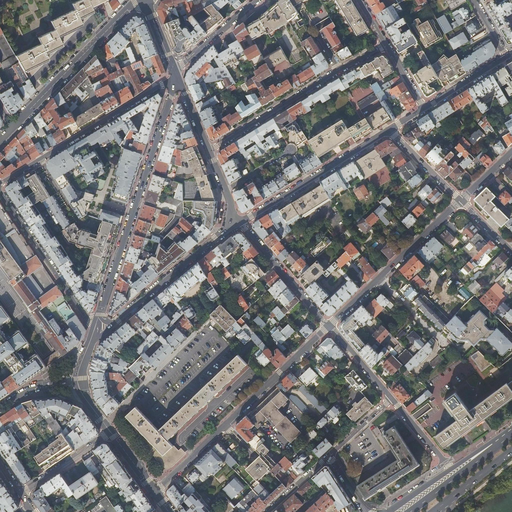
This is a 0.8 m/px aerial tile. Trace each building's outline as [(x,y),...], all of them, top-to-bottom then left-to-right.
[(94,12),(87,0),(78,0),(71,3),(74,9),(50,21),(54,29),(37,37),(40,43),(15,55),(17,59),(28,79),(37,70),(54,52),(53,49),(57,47),(62,45),(71,36),(79,27),(79,26),(81,25),(88,18),(94,12)] [(87,0),(94,12),(100,5),(102,4),(101,1),(103,0),(87,0)] [(107,0),(112,11),(118,5),(122,0),(107,0)] [(160,6),(167,10),(169,7),(174,5),(172,0),(165,0),(163,1),(162,1),(161,4),(160,6)] [(186,0),(187,0),(188,3),(189,7),(192,16),(195,14),(205,8),(212,4),(211,0),(204,0),(201,1),(202,3),(192,7),(190,2),(195,0),(186,0)] [(219,0),(212,4),(218,11),(222,7),(226,11),(226,10),(228,8),(225,5),(229,1),(236,9),(242,4),(238,0),(230,0),(229,1),(228,0),(219,0)] [(281,8),(289,21),(301,42),(312,36),(305,24),(301,26),(299,21),(302,19),(294,5),(290,0),(280,0),(279,1),(278,3),(281,8)] [(369,30),(351,0),(334,0),(357,37),(369,30)] [(393,0),(367,0),(376,14),(395,3),(393,0)] [(445,0),(451,10),(462,4),(466,1),(465,0),(445,0)] [(509,44),(510,44),(511,44),(511,43),(511,0),(481,0),(507,43),(508,44),(509,44)] [(265,4),(256,12),(268,33),(289,21),(281,8),(278,3),(275,5),(272,7),(269,9),(265,4)] [(402,10),(398,3),(396,4),(395,3),(376,14),(385,29),(399,21),(396,15),(395,14),(402,10)] [(200,24),(207,33),(217,25),(225,19),(218,11),(212,4),(205,8),(211,15),(200,24)] [(437,19),(445,33),(459,25),(476,15),(474,12),(468,15),(467,14),(468,13),(469,12),(467,9),(465,8),(464,9),(462,4),(451,10),(439,17),(437,19)] [(172,13),(167,10),(160,6),(157,10),(159,14),(164,25),(170,22),(173,21),(171,15),(172,13)] [(182,10),(179,11),(184,22),(188,19),(192,16),(189,7),(184,9),(182,10)] [(250,33),(253,39),(266,32),(267,34),(268,33),(256,12),(247,19),(248,22),(249,25),(246,26),(250,33)] [(109,43),(114,55),(115,57),(130,41),(128,40),(137,30),(142,42),(139,44),(138,45),(143,58),(140,59),(141,61),(143,60),(147,58),(151,57),(158,54),(151,36),(144,18),(141,17),(136,15),(128,23),(112,40),(109,43)] [(182,23),(180,25),(194,44),(194,45),(202,38),(207,33),(200,24),(192,16),(188,19),(188,20),(189,19),(195,26),(194,27),(194,28),(194,29),(195,29),(191,32),(189,30),(190,29),(188,26),(187,26),(186,26),(185,26),(182,23)] [(315,25),(319,31),(322,29),(333,22),(330,17),(315,25)] [(396,44),(413,34),(404,18),(401,20),(399,21),(385,29),(395,45),(396,44)] [(178,19),(173,21),(170,22),(164,25),(174,50),(175,50),(178,55),(181,56),(182,55),(184,53),(184,52),(186,51),(187,51),(191,47),(194,44),(180,25),(180,24),(181,23),(179,19),(178,19)] [(424,46),(431,42),(433,41),(441,36),(438,31),(436,31),(433,26),(434,25),(432,20),(429,22),(425,24),(425,23),(421,25),(419,20),(414,23),(411,24),(424,46)] [(233,31),(239,41),(240,42),(243,40),(243,41),(244,40),(246,38),(245,37),(247,36),(247,35),(250,33),(246,26),(244,22),(233,31)] [(322,29),(333,47),(340,42),(336,34),(336,33),(337,32),(336,31),(335,31),(334,31),(332,28),(335,26),(333,22),(322,29)] [(473,22),(465,26),(470,34),(478,29),(473,22)] [(463,31),(448,40),(454,49),(469,41),(463,31)] [(418,42),(413,34),(396,44),(400,52),(418,42)] [(312,36),(301,42),(303,46),(307,45),(308,47),(308,48),(307,48),(307,49),(308,50),(309,51),(310,51),(314,57),(322,52),(312,36)] [(15,55),(6,40),(0,43),(0,64),(0,65),(2,68),(15,60),(17,59),(15,55)] [(460,61),(467,72),(490,57),(494,55),(496,49),(491,41),(491,42),(490,40),(474,50),(475,51),(460,61)] [(232,48),(219,55),(226,66),(234,61),(236,65),(240,63),(238,59),(247,54),(245,50),(240,42),(239,41),(230,46),(232,48)] [(336,53),(344,48),(340,42),(333,47),(336,53)] [(109,43),(102,49),(107,59),(107,58),(108,60),(111,58),(110,57),(114,55),(109,43)] [(245,50),(247,54),(250,60),(261,54),(256,44),(245,50)] [(226,66),(219,55),(214,47),(213,45),(201,57),(188,71),(185,79),(188,86),(197,84),(197,81),(201,77),(206,82),(221,79),(232,77),(226,66)] [(347,46),(344,48),(336,53),(341,59),(344,60),(353,56),(347,46)] [(122,63),(124,68),(140,62),(139,60),(136,61),(131,47),(130,47),(125,49),(130,59),(122,63)] [(264,58),(264,59),(267,63),(270,69),(287,59),(287,61),(288,60),(281,48),(264,58)] [(430,63),(423,50),(418,53),(426,67),(413,75),(425,95),(429,96),(436,91),(434,88),(431,87),(430,88),(427,84),(438,77),(430,63)] [(322,52),(314,57),(313,58),(316,63),(311,66),(316,74),(316,75),(324,70),(328,68),(329,64),(322,52)] [(444,56),(430,63),(438,77),(439,79),(440,80),(442,80),(443,81),(444,81),(445,81),(446,81),(446,80),(448,79),(450,81),(451,80),(451,82),(459,77),(458,76),(457,74),(459,72),(462,73),(466,73),(467,72),(460,61),(456,53),(446,59),(444,56)] [(165,72),(158,54),(151,57),(154,66),(153,67),(152,68),(154,72),(152,73),(150,69),(152,68),(151,66),(147,68),(149,69),(154,81),(159,77),(158,75),(165,72)] [(90,62),(84,68),(88,76),(94,90),(95,91),(108,84),(111,83),(110,81),(104,69),(97,55),(90,62)] [(375,59),(372,61),(376,70),(380,67),(381,68),(380,69),(382,72),(381,73),(381,74),(383,78),(394,71),(392,68),(390,64),(389,62),(387,58),(386,58),(385,56),(382,55),(375,59)] [(28,79),(17,59),(15,60),(17,63),(11,66),(16,74),(28,97),(32,93),(34,90),(28,79)] [(121,69),(123,74),(124,76),(125,75),(129,86),(130,86),(130,84),(139,80),(134,70),(144,65),(142,64),(141,61),(140,62),(124,68),(121,69)] [(364,65),(360,68),(366,76),(366,77),(370,75),(373,73),(376,71),(376,72),(377,71),(376,70),(372,61),(369,63),(369,62),(363,65),(364,65)] [(106,68),(104,69),(110,81),(123,74),(121,69),(118,62),(115,64),(118,70),(117,71),(111,74),(109,74),(106,68)] [(260,68),(251,74),(253,77),(253,78),(261,92),(259,92),(262,96),(258,98),(263,105),(277,97),(270,87),(269,87),(270,88),(266,90),(260,81),(273,74),(270,69),(267,63),(259,67),(260,68)] [(0,64),(0,92),(12,85),(10,81),(6,83),(3,84),(0,78),(0,65),(0,64)] [(308,67),(303,70),(309,79),(315,76),(315,75),(316,74),(311,66),(309,68),(308,67)] [(366,76),(360,68),(359,66),(339,77),(346,88),(350,86),(348,83),(360,76),(362,79),(366,76)] [(498,70),(492,74),(500,87),(507,83),(508,86),(505,88),(510,96),(511,94),(511,80),(511,81),(508,77),(510,76),(505,66),(498,70)] [(301,67),(294,71),(295,74),(301,83),(303,82),(303,83),(309,79),(303,70),(301,67)] [(72,80),(61,92),(65,100),(74,91),(75,93),(80,97),(84,93),(78,87),(88,76),(84,68),(72,80)] [(25,100),(28,97),(16,74),(12,77),(25,100)] [(114,94),(121,105),(127,101),(133,97),(129,87),(129,86),(125,75),(124,76),(123,74),(110,81),(111,83),(108,84),(111,89),(114,94)] [(292,77),(289,80),(289,81),(292,86),(293,87),(294,89),(302,84),(301,83),(295,74),(292,76),(292,77)] [(480,82),(468,89),(474,99),(482,111),(484,113),(489,109),(485,101),(483,102),(482,100),(481,100),(480,98),(478,98),(478,96),(481,96),(483,96),(486,94),(485,93),(488,92),(489,93),(492,90),(493,89),(492,89),(494,87),(495,87),(496,90),(496,91),(497,93),(495,95),(503,106),(508,101),(500,87),(492,74),(480,82)] [(232,77),(221,79),(221,81),(224,80),(228,90),(228,88),(231,86),(234,84),(236,83),(232,77)] [(253,78),(253,77),(252,78),(241,85),(247,95),(255,93),(259,92),(261,92),(253,78)] [(346,88),(339,77),(326,85),(320,89),(327,100),(331,98),(329,94),(340,88),(342,91),(346,88)] [(276,87),(274,84),(270,86),(270,87),(277,97),(293,87),(292,86),(289,81),(289,80),(288,79),(281,84),(281,83),(280,83),(279,83),(278,84),(278,85),(276,87)] [(131,86),(135,96),(143,90),(151,84),(148,81),(144,83),(144,82),(141,83),(139,80),(130,84),(130,86),(129,86),(129,87),(131,86)] [(378,81),(371,85),(375,92),(376,94),(383,90),(391,85),(389,83),(384,86),(384,87),(381,89),(377,83),(379,82),(378,81)] [(205,96),(200,83),(197,84),(188,86),(195,102),(205,96)] [(407,91),(403,83),(390,91),(392,95),(395,93),(397,97),(399,96),(407,91)] [(105,111),(106,114),(113,109),(121,105),(114,94),(109,97),(106,92),(111,89),(108,84),(95,91),(98,97),(102,94),(105,99),(101,102),(105,111)] [(228,90),(227,92),(228,92),(236,88),(234,84),(231,86),(228,88),(228,90)] [(15,110),(17,109),(22,103),(12,85),(0,92),(0,98),(4,105),(8,112),(12,113),(15,110)] [(320,89),(301,101),(308,111),(312,109),(310,106),(321,99),(323,102),(327,100),(320,89)] [(453,99),(448,102),(454,111),(474,99),(468,89),(453,99)] [(72,113),(78,124),(79,127),(94,118),(105,111),(101,102),(98,97),(95,91),(94,90),(88,96),(94,106),(82,114),(78,106),(72,113)] [(383,90),(376,94),(379,99),(385,95),(383,90)] [(411,97),(407,91),(399,96),(402,101),(403,102),(411,97)] [(54,98),(47,106),(53,115),(55,118),(60,125),(66,138),(70,136),(66,128),(72,124),(73,127),(78,124),(72,113),(71,111),(68,113),(68,112),(65,114),(65,115),(63,117),(61,117),(61,116),(56,109),(56,110),(55,108),(56,108),(57,108),(59,106),(63,104),(65,109),(69,107),(66,100),(65,100),(61,92),(54,98)] [(376,94),(375,92),(357,103),(361,110),(379,99),(376,94)] [(75,93),(66,100),(69,107),(70,108),(82,102),(80,97),(75,93)] [(162,97),(159,93),(122,116),(130,129),(131,130),(149,136),(162,97)] [(243,118),(263,105),(258,98),(255,93),(247,95),(250,101),(250,103),(247,105),(245,105),(242,100),(236,107),(238,111),(243,118)] [(202,101),(196,104),(200,113),(206,110),(205,109),(212,106),(224,99),(225,96),(221,98),(219,95),(216,97),(216,96),(203,103),(202,101)] [(414,102),(411,97),(403,102),(407,109),(414,105),(414,102)] [(386,99),(381,102),(384,106),(389,116),(391,119),(396,116),(386,99)] [(301,101),(288,109),(295,120),(296,119),(295,117),(296,115),(298,114),(299,115),(300,114),(299,113),(303,111),(304,111),(306,113),(308,111),(301,101)] [(439,108),(428,114),(435,125),(437,128),(441,125),(439,121),(454,111),(448,102),(439,108)] [(181,103),(179,103),(177,103),(168,130),(181,134),(192,129),(181,103)] [(43,109),(40,113),(45,123),(48,120),(49,121),(50,120),(49,120),(53,115),(47,106),(43,109)] [(206,110),(200,113),(207,129),(220,120),(223,118),(221,113),(214,116),(213,114),(216,113),(217,114),(218,113),(216,109),(213,110),(212,106),(205,109),(206,110)] [(221,112),(221,113),(223,118),(230,113),(232,111),(229,106),(221,112)] [(384,106),(365,118),(371,128),(389,116),(384,106)] [(288,109),(274,118),(281,129),(285,126),(283,123),(289,120),(290,123),(292,122),(295,120),(288,109)] [(230,113),(223,118),(225,122),(230,130),(234,128),(232,125),(240,120),(243,118),(238,111),(235,113),(235,114),(234,113),(231,115),(230,113)] [(51,132),(47,126),(45,123),(40,113),(35,117),(31,122),(38,133),(40,137),(42,136),(45,134),(46,135),(51,132)] [(423,118),(417,121),(419,126),(423,131),(430,126),(432,129),(435,125),(428,114),(423,118)] [(130,129),(122,116),(108,124),(113,133),(121,146),(124,141),(119,132),(118,131),(118,130),(119,130),(123,127),(127,135),(130,129)] [(486,118),(486,116),(478,123),(485,131),(488,128),(492,132),(494,130),(486,118)] [(51,132),(57,144),(66,138),(60,125),(55,118),(47,126),(51,132)] [(274,118),(255,130),(262,141),(263,140),(265,139),(266,138),(264,135),(275,128),(277,131),(279,130),(281,129),(274,118)] [(371,128),(365,118),(348,129),(351,134),(354,139),(372,128),(371,128)] [(220,120),(207,129),(211,139),(215,140),(222,135),(230,130),(225,122),(218,126),(219,127),(217,128),(215,127),(214,126),(215,125),(221,122),(220,120)] [(285,126),(281,129),(279,130),(282,135),(284,134),(285,134),(289,132),(288,131),(291,129),(291,130),(295,131),(303,142),(305,140),(307,139),(295,120),(292,122),(290,123),(285,126)] [(351,134),(348,129),(343,121),(342,120),(308,141),(309,143),(316,153),(317,156),(351,134)] [(495,120),(490,123),(494,129),(499,126),(495,120)] [(29,124),(25,128),(30,138),(38,133),(31,122),(29,124)] [(108,124),(88,136),(92,141),(94,145),(113,133),(108,124)] [(419,126),(412,131),(417,138),(424,133),(423,131),(419,126)] [(20,133),(16,137),(30,160),(34,158),(40,154),(34,144),(30,138),(25,128),(20,133)] [(146,145),(149,136),(131,130),(130,129),(127,135),(125,138),(129,139),(131,140),(132,137),(135,138),(134,141),(146,145)] [(195,137),(192,129),(181,134),(168,130),(166,138),(175,140),(175,138),(178,139),(180,138),(180,137),(182,137),(183,139),(182,139),(183,140),(195,137)] [(472,136),(469,138),(474,143),(476,140),(477,141),(482,137),(481,136),(484,133),(479,129),(476,131),(471,135),(472,136)] [(235,142),(240,150),(242,153),(243,153),(246,150),(244,147),(255,140),(257,143),(262,141),(255,130),(235,142)] [(267,141),(265,143),(267,146),(272,144),(273,146),(278,143),(276,140),(283,136),(282,135),(279,130),(277,131),(273,133),(269,136),(266,138),(265,139),(267,141)] [(412,131),(404,136),(414,146),(419,142),(417,138),(412,131)] [(46,135),(52,147),(57,144),(51,132),(46,135)] [(511,134),(511,133),(510,132),(503,137),(508,146),(511,142),(511,134)] [(81,147),(92,141),(88,136),(68,148),(74,158),(89,183),(99,177),(95,171),(106,165),(102,160),(92,166),(89,160),(99,154),(96,148),(86,154),(81,147)] [(470,144),(463,136),(458,142),(459,143),(469,153),(471,151),(471,150),(468,147),(470,144)] [(7,146),(1,153),(8,160),(12,164),(17,168),(26,163),(30,160),(16,137),(7,146)] [(198,144),(195,137),(183,140),(182,141),(180,140),(179,142),(182,143),(186,141),(187,142),(184,143),(185,146),(188,145),(188,146),(186,147),(186,149),(196,145),(198,144)] [(34,144),(40,154),(49,149),(43,138),(41,139),(34,144)] [(143,154),(146,145),(134,141),(134,143),(132,142),(131,142),(131,143),(130,143),(130,144),(129,144),(128,146),(127,146),(129,139),(125,138),(124,141),(121,146),(121,147),(124,148),(143,154)] [(175,140),(166,138),(163,145),(176,149),(177,145),(175,144),(176,141),(175,140)] [(379,145),(375,147),(377,150),(382,158),(390,152),(391,153),(390,154),(392,157),(402,151),(391,140),(387,140),(379,145)] [(505,149),(500,140),(493,147),(500,154),(505,149)] [(246,150),(243,153),(247,160),(252,157),(249,153),(255,150),(257,150),(260,155),(260,154),(261,155),(262,155),(264,154),(265,153),(263,149),(267,146),(265,143),(263,144),(262,141),(257,143),(254,146),(249,148),(246,150)] [(419,142),(414,146),(425,156),(432,149),(430,147),(432,145),(431,144),(431,143),(431,142),(430,141),(429,141),(428,141),(425,145),(420,141),(419,142)] [(228,157),(240,150),(235,142),(219,152),(218,155),(222,165),(236,157),(237,156),(236,155),(231,158),(229,159),(228,157)] [(432,149),(425,156),(435,167),(452,150),(447,145),(442,150),(440,147),(441,147),(438,143),(432,149)] [(469,153),(459,143),(455,147),(460,152),(458,154),(460,157),(463,155),(466,157),(470,153),(469,153)] [(176,149),(163,145),(163,147),(159,160),(172,164),(173,164),(173,162),(171,161),(174,151),(178,153),(175,164),(182,166),(182,160),(182,150),(178,149),(176,149)] [(208,174),(196,145),(186,149),(183,150),(182,150),(182,160),(188,157),(197,177),(207,174),(208,174)] [(74,158),(68,148),(45,161),(55,179),(63,175),(67,172),(63,165),(74,158)] [(143,154),(124,148),(116,174),(135,180),(143,154)] [(356,163),(365,178),(365,179),(386,165),(382,158),(377,150),(356,163)] [(452,150),(435,167),(446,178),(448,175),(457,166),(459,164),(463,160),(461,159),(460,159),(457,162),(455,161),(451,165),(449,165),(449,166),(447,164),(448,164),(447,162),(454,155),(454,153),(455,152),(453,150),(452,150)] [(476,157),(471,151),(469,153),(470,153),(466,157),(463,160),(459,164),(461,165),(464,169),(476,157)] [(8,160),(1,153),(0,153),(0,177),(2,178),(17,168),(12,164),(8,160)] [(317,166),(322,163),(317,156),(316,153),(308,158),(314,168),(317,166)] [(394,159),(400,167),(407,163),(400,154),(394,159)] [(487,167),(492,161),(485,154),(479,159),(481,161),(487,167)] [(237,158),(236,157),(222,165),(230,184),(245,175),(243,171),(240,172),(239,171),(236,172),(235,169),(238,168),(235,160),(237,158)] [(309,171),(314,168),(308,158),(299,163),(301,166),(306,173),(309,171)] [(172,164),(159,160),(155,170),(165,173),(167,169),(170,170),(172,164)] [(345,166),(337,171),(348,188),(351,186),(348,181),(352,179),(350,175),(352,174),(355,177),(358,175),(361,179),(365,178),(356,163),(354,160),(345,166)] [(399,168),(399,169),(400,168),(408,181),(409,180),(418,173),(409,161),(407,163),(400,167),(399,168)] [(483,170),(487,167),(481,161),(478,165),(483,170)] [(302,175),(306,173),(301,166),(298,168),(295,162),(288,166),(287,164),(283,167),(284,169),(283,170),(285,173),(283,175),(287,181),(300,172),(302,175)] [(457,166),(448,175),(455,181),(463,173),(457,166)] [(509,167),(503,172),(511,181),(511,180),(511,170),(511,169),(509,167)] [(50,197),(34,170),(33,170),(17,180),(23,188),(28,196),(31,200),(34,205),(41,200),(42,202),(42,201),(47,209),(46,209),(56,225),(57,224),(61,232),(62,231),(69,241),(86,247),(87,244),(96,247),(90,264),(89,263),(87,270),(85,272),(85,273),(81,275),(83,278),(85,279),(89,280),(101,284),(118,233),(120,225),(103,220),(102,224),(103,224),(101,232),(100,231),(99,235),(91,233),(91,232),(78,227),(75,222),(72,224),(67,217),(67,218),(57,203),(58,202),(53,195),(50,197)] [(329,176),(320,182),(322,184),(330,197),(331,198),(334,197),(331,193),(343,186),(345,189),(348,188),(337,171),(329,176)] [(418,173),(409,180),(414,187),(424,180),(418,173)] [(135,180),(116,174),(110,191),(113,192),(111,198),(128,203),(135,180)] [(169,179),(154,174),(152,182),(149,190),(160,193),(163,185),(164,186),(165,184),(167,185),(169,179)] [(209,181),(207,174),(197,177),(203,201),(216,201),(212,189),(209,181)] [(287,181),(283,175),(282,174),(274,179),(280,189),(284,187),(288,184),(287,181)] [(63,175),(55,179),(69,203),(77,198),(63,175)] [(276,192),(280,189),(274,179),(273,178),(270,181),(269,179),(269,180),(263,179),(266,184),(272,194),(276,192)] [(497,178),(493,182),(498,187),(502,183),(497,178)] [(23,188),(17,180),(7,186),(6,190),(11,197),(19,208),(31,200),(28,196),(26,197),(20,190),(23,188)] [(182,183),(179,182),(174,198),(183,201),(182,183)] [(256,186),(254,182),(244,188),(249,195),(252,193),(253,193),(254,195),(254,196),(251,198),(255,205),(259,202),(264,199),(256,186)] [(427,196),(433,190),(427,183),(417,193),(424,199),(427,196)] [(268,197),(272,194),(266,184),(261,187),(259,184),(256,186),(264,199),(268,197)] [(322,184),(292,203),(299,215),(301,218),(303,217),(302,215),(330,197),(322,184)] [(355,190),(361,199),(369,194),(364,185),(355,190)] [(443,193),(437,186),(433,190),(427,196),(433,203),(443,193)] [(250,208),(255,205),(251,198),(250,197),(249,198),(247,196),(249,195),(244,188),(240,190),(239,190),(238,190),(237,191),(235,188),(233,190),(242,210),(245,211),(250,208)] [(502,227),(505,224),(511,218),(511,212),(511,211),(505,205),(503,204),(498,208),(491,200),(495,196),(487,188),(475,199),(502,227)] [(160,193),(149,190),(147,196),(145,200),(159,205),(163,194),(160,193)] [(503,204),(505,205),(510,200),(511,202),(511,201),(511,196),(506,190),(501,195),(500,194),(496,197),(503,204)] [(181,216),(183,211),(183,201),(174,198),(164,194),(162,201),(174,205),(177,208),(175,214),(181,216)] [(387,196),(380,202),(381,204),(383,206),(390,201),(387,196)] [(31,200),(19,208),(25,217),(31,226),(43,219),(40,214),(38,215),(32,206),(34,205),(31,200)] [(215,226),(216,201),(194,201),(193,212),(204,213),(203,224),(212,231),(215,226)] [(421,202),(411,213),(413,215),(415,213),(418,217),(418,216),(426,209),(422,205),(423,204),(421,202)] [(292,203),(279,210),(286,221),(287,222),(299,215),(292,203)] [(152,220),(156,208),(144,204),(137,225),(135,234),(145,237),(147,233),(150,233),(150,232),(149,231),(149,230),(148,230),(151,223),(153,224),(154,221),(152,220)] [(381,204),(373,212),(379,218),(387,210),(383,206),(381,204)] [(411,213),(405,207),(402,210),(407,216),(402,221),(409,227),(417,220),(416,218),(413,215),(411,213)] [(273,211),(268,214),(274,223),(278,229),(281,226),(278,223),(281,221),(284,224),(286,221),(279,210),(278,208),(273,211)] [(4,211),(0,214),(0,227),(5,235),(6,237),(12,245),(23,237),(22,234),(21,234),(20,235),(18,231),(19,230),(14,223),(13,223),(11,220),(11,219),(6,212),(4,211)] [(379,218),(373,212),(365,220),(371,226),(379,218)] [(168,216),(160,213),(156,225),(164,228),(168,216)] [(120,225),(122,219),(104,214),(102,220),(103,220),(120,225)] [(179,222),(181,216),(175,214),(173,219),(159,234),(165,237),(168,234),(172,230),(177,225),(179,222)] [(264,217),(260,219),(263,224),(264,226),(266,228),(274,223),(268,214),(264,217)] [(416,218),(417,220),(424,227),(427,224),(421,218),(420,219),(418,216),(418,217),(416,218)] [(365,220),(364,218),(357,224),(366,233),(372,227),(371,226),(365,220)] [(58,240),(55,236),(52,237),(44,224),(46,223),(43,219),(31,226),(39,237),(46,248),(58,240)] [(263,224),(260,219),(254,223),(253,226),(264,240),(270,235),(268,232),(266,228),(264,226),(262,228),(261,226),(263,224)] [(208,235),(212,231),(203,224),(200,227),(198,225),(199,223),(195,221),(191,225),(194,228),(195,228),(196,227),(197,228),(196,229),(205,237),(208,235)] [(284,224),(283,224),(289,232),(292,230),(287,222),(286,221),(284,224)] [(470,240),(477,232),(479,231),(472,223),(462,232),(470,240)] [(182,229),(177,225),(172,230),(177,234),(182,229)] [(201,240),(205,237),(196,229),(195,228),(194,228),(193,229),(196,232),(192,237),(198,243),(201,240)] [(455,238),(446,229),(440,235),(449,244),(455,238)] [(192,248),(198,243),(192,237),(190,236),(183,242),(181,240),(182,239),(177,234),(172,230),(168,234),(176,242),(181,246),(188,252),(192,248)] [(270,235),(264,240),(271,248),(279,241),(281,239),(274,231),(270,235)] [(455,254),(457,256),(459,258),(465,264),(471,259),(488,243),(477,232),(470,240),(466,244),(455,254)] [(149,238),(160,242),(162,240),(163,239),(161,238),(161,237),(151,233),(149,238)] [(245,251),(252,245),(242,233),(238,233),(233,236),(239,244),(241,243),(242,244),(243,243),(244,245),(242,247),(245,251)] [(138,258),(145,237),(135,234),(133,239),(129,252),(126,260),(141,264),(147,258),(148,257),(144,255),(141,259),(138,258)] [(168,234),(165,237),(167,239),(166,240),(165,240),(164,241),(162,240),(160,242),(159,243),(178,259),(182,256),(188,252),(181,246),(178,250),(173,245),(176,242),(168,234)] [(239,244),(233,236),(232,236),(233,237),(231,238),(230,237),(226,241),(219,246),(223,253),(225,256),(226,258),(240,246),(239,244)] [(435,255),(436,256),(441,252),(439,250),(443,246),(434,236),(425,245),(435,255)] [(23,237),(12,245),(18,254),(29,246),(29,245),(28,246),(25,242),(26,241),(23,237)] [(167,269),(178,259),(159,243),(160,242),(149,238),(148,238),(144,250),(148,252),(152,256),(148,259),(160,275),(167,269)] [(322,243),(313,251),(316,255),(326,247),(330,243),(325,238),(321,242),(322,243)] [(25,270),(2,240),(0,241),(0,262),(12,279),(25,270)] [(71,260),(68,255),(65,257),(59,247),(61,245),(58,240),(46,248),(53,258),(59,267),(71,260)] [(471,259),(476,264),(481,266),(483,266),(477,260),(480,257),(481,258),(482,258),(484,257),(483,256),(483,255),(485,253),(487,255),(491,250),(496,245),(490,240),(488,243),(471,259)] [(279,241),(271,248),(282,261),(286,258),(290,253),(279,241)] [(351,242),(344,248),(347,251),(352,257),(359,251),(351,242)] [(390,259),(397,253),(388,244),(381,250),(390,259)] [(227,260),(226,258),(225,256),(223,258),(221,254),(223,253),(219,246),(218,245),(211,251),(204,257),(213,266),(216,264),(217,266),(221,263),(219,261),(221,260),(223,264),(227,260)] [(259,253),(252,245),(245,251),(243,252),(250,260),(252,258),(259,253)] [(425,245),(417,252),(427,262),(428,261),(432,266),(436,261),(432,257),(435,255),(425,245)] [(495,254),(500,249),(496,245),(491,250),(495,254)] [(29,246),(18,254),(27,267),(38,259),(36,256),(35,257),(33,253),(34,253),(29,246)] [(300,257),(294,250),(290,253),(286,258),(292,265),(300,257)] [(335,262),(338,265),(340,268),(352,257),(347,251),(343,254),(344,256),(342,258),(341,256),(335,262)] [(503,252),(493,261),(495,264),(496,263),(500,266),(508,258),(503,252)] [(415,254),(399,269),(409,279),(413,275),(411,274),(418,267),(420,269),(424,264),(415,254)] [(305,257),(303,255),(300,257),(292,265),(302,274),(310,266),(303,259),(305,257)] [(365,273),(370,278),(377,272),(363,256),(358,260),(360,262),(358,264),(365,273)] [(209,269),(213,266),(204,257),(202,259),(198,262),(207,277),(206,277),(211,284),(212,286),(215,284),(216,282),(215,280),(209,269)] [(147,258),(141,264),(126,260),(121,276),(140,292),(147,286),(160,275),(148,259),(147,258)] [(265,273),(252,258),(250,260),(241,267),(254,282),(265,273)] [(461,270),(466,275),(475,266),(474,266),(476,264),(471,259),(465,264),(459,258),(453,263),(460,270),(461,270)] [(38,259),(27,267),(31,273),(42,265),(38,259)] [(65,276),(72,286),(83,278),(81,275),(79,276),(72,266),(74,265),(71,260),(59,267),(65,276)] [(446,266),(467,287),(473,281),(466,275),(461,270),(460,270),(453,263),(451,261),(446,266)] [(207,277),(198,262),(182,276),(167,288),(172,294),(177,302),(182,297),(182,296),(200,281),(201,282),(206,277),(207,277)] [(317,264),(315,262),(310,266),(302,274),(304,275),(303,276),(305,278),(306,279),(307,280),(308,281),(310,283),(310,282),(312,283),(315,280),(323,273),(324,272),(322,270),(323,269),(318,263),(317,264)] [(326,277),(338,265),(335,262),(324,272),(323,273),(326,277)] [(467,287),(475,294),(498,271),(491,264),(473,281),(467,287)] [(225,279),(231,275),(225,267),(219,271),(225,279)] [(346,277),(347,275),(341,268),(338,270),(345,277),(346,277)] [(481,294),(482,296),(496,282),(504,275),(509,269),(507,268),(481,294)] [(37,307),(42,304),(38,299),(45,295),(30,274),(28,275),(25,270),(12,279),(10,281),(31,310),(31,311),(32,311),(37,307)] [(281,278),(274,271),(265,278),(272,286),(281,278)] [(366,281),(370,278),(365,273),(362,276),(366,281)] [(332,315),(360,288),(347,275),(346,277),(349,280),(325,303),(323,301),(329,295),(315,280),(312,283),(310,285),(306,289),(328,315),(332,315)] [(129,301),(140,292),(121,276),(118,284),(116,289),(125,295),(126,296),(128,287),(129,288),(129,289),(130,289),(129,290),(127,297),(126,297),(129,301)] [(93,310),(99,292),(89,289),(88,292),(86,291),(87,288),(84,287),(82,287),(82,285),(83,280),(83,278),(72,286),(80,297),(88,311),(93,310)] [(288,287),(281,278),(272,286),(269,289),(268,290),(273,295),(276,293),(279,296),(288,287)] [(420,278),(414,283),(419,289),(425,284),(420,278)] [(99,292),(101,284),(89,280),(87,288),(89,289),(99,292)] [(479,299),(493,312),(497,308),(504,301),(507,298),(499,290),(501,288),(496,282),(482,296),(479,299)] [(219,295),(212,286),(211,284),(209,285),(209,288),(209,289),(205,291),(211,299),(213,300),(219,295)] [(410,300),(418,292),(411,285),(403,293),(410,300)] [(45,295),(38,299),(42,304),(44,307),(52,302),(62,294),(57,286),(45,295)] [(263,286),(257,291),(261,296),(267,291),(263,286)] [(296,296),(288,287),(279,296),(278,297),(284,305),(280,308),(278,306),(273,311),(274,312),(271,315),(272,316),(269,319),(270,320),(273,317),(275,315),(276,314),(281,310),(296,296)] [(172,294),(167,288),(161,293),(154,299),(159,305),(163,310),(163,311),(165,309),(164,307),(167,304),(167,303),(168,302),(169,301),(171,301),(172,302),(173,302),(175,304),(176,304),(179,308),(172,316),(174,317),(171,320),(173,323),(184,312),(181,307),(177,302),(172,294)] [(121,307),(129,301),(126,297),(126,296),(125,295),(116,289),(109,312),(110,313),(112,314),(121,307)] [(245,294),(243,290),(240,293),(235,296),(245,311),(252,304),(250,301),(248,303),(246,303),(242,296),(243,295),(245,294)] [(375,299),(384,307),(386,305),(390,308),(393,305),(382,293),(375,299)] [(62,294),(52,302),(56,307),(64,318),(74,311),(62,294)] [(434,324),(440,330),(442,328),(447,323),(425,301),(428,298),(424,295),(422,296),(420,294),(412,302),(415,305),(416,303),(420,306),(419,307),(424,312),(423,313),(429,319),(429,318),(434,324)] [(299,300),(296,296),(281,310),(285,314),(286,315),(287,316),(291,312),(290,311),(293,309),(292,308),(299,300)] [(144,307),(166,330),(173,323),(171,320),(167,315),(163,318),(162,317),(159,319),(156,316),(163,310),(159,305),(154,299),(150,302),(144,307)] [(375,299),(365,308),(373,316),(374,317),(384,307),(375,299)] [(432,303),(449,321),(452,317),(435,300),(432,303)] [(510,320),(511,322),(511,321),(511,308),(504,301),(497,308),(499,310),(501,313),(502,312),(507,317),(506,318),(509,320),(510,320)] [(30,344),(22,334),(0,303),(0,361),(4,359),(8,364),(14,373),(12,374),(20,385),(24,383),(39,372),(47,366),(43,361),(38,355),(30,344)] [(237,322),(238,321),(221,304),(211,314),(227,332),(233,325),(237,322)] [(185,315),(188,319),(195,315),(195,313),(190,305),(185,308),(185,307),(183,306),(181,307),(184,312),(185,315)] [(365,308),(362,305),(352,314),(364,326),(367,323),(369,325),(372,322),(370,320),(373,316),(365,308)] [(58,350),(62,355),(65,353),(69,350),(48,322),(40,310),(37,307),(32,311),(39,321),(47,333),(59,349),(58,350)] [(150,321),(163,333),(166,330),(144,307),(141,310),(136,314),(145,323),(147,325),(152,330),(155,328),(151,325),(146,321),(149,318),(151,320),(150,321)] [(375,318),(385,309),(384,307),(374,317),(375,318)] [(304,312),(303,312),(300,315),(304,320),(311,314),(307,309),(304,312)] [(473,346),(474,346),(478,342),(479,341),(487,339),(488,339),(504,356),(508,351),(511,350),(511,349),(511,347),(511,341),(497,327),(495,330),(492,332),(490,330),(485,325),(482,322),(485,320),(488,317),(480,309),(475,315),(472,318),(467,322),(467,323),(463,323),(463,322),(460,319),(457,316),(456,314),(452,317),(449,321),(447,323),(442,328),(453,340),(454,339),(457,342),(458,341),(459,340),(468,341),(469,342),(473,346)] [(285,314),(281,310),(276,314),(280,318),(285,314)] [(74,311),(64,318),(67,322),(77,315),(74,311)] [(247,311),(246,313),(238,321),(237,322),(241,327),(246,323),(253,318),(247,311)] [(157,339),(159,337),(156,334),(152,330),(147,325),(146,326),(147,328),(152,332),(148,336),(141,330),(144,327),(142,325),(145,323),(136,314),(132,318),(127,321),(141,335),(144,338),(146,340),(151,345),(157,339)] [(364,326),(352,314),(341,325),(341,330),(359,352),(368,343),(357,332),(364,326)] [(77,315),(67,322),(70,327),(80,341),(84,338),(82,333),(86,329),(77,315)] [(183,334),(192,325),(188,319),(185,315),(175,325),(183,334)] [(259,315),(254,320),(262,328),(263,327),(266,324),(259,315)] [(48,322),(69,350),(77,343),(80,341),(70,327),(68,329),(64,324),(62,324),(59,325),(53,318),(48,322)] [(39,321),(22,334),(30,344),(36,340),(37,340),(47,333),(39,321)] [(122,326),(115,331),(128,342),(128,343),(129,342),(128,340),(133,335),(136,338),(138,336),(139,337),(141,335),(127,321),(122,326)] [(241,327),(237,322),(233,325),(236,328),(235,328),(237,330),(238,330),(242,327),(241,327)] [(299,327),(298,328),(307,338),(314,331),(306,322),(300,328),(299,327)] [(175,349),(187,338),(183,334),(175,325),(173,323),(166,330),(163,333),(162,335),(175,348),(174,348),(175,349)] [(263,342),(246,323),(241,327),(242,327),(243,329),(251,338),(257,344),(263,351),(266,348),(262,344),(263,344),(262,343),(263,342)] [(280,325),(277,328),(278,329),(287,338),(295,331),(289,324),(283,329),(280,325)] [(404,366),(404,365),(413,356),(410,352),(408,351),(400,342),(397,339),(395,341),(398,344),(393,348),(388,343),(386,345),(384,344),(393,335),(382,325),(372,335),(374,336),(381,344),(384,347),(388,350),(391,353),(392,354),(402,364),(404,366)] [(251,338),(243,329),(237,335),(245,344),(251,338)] [(281,344),(287,338),(278,329),(272,335),(274,338),(275,337),(281,344)] [(405,333),(402,330),(397,335),(400,339),(405,333)] [(420,337),(413,330),(407,337),(414,344),(420,337)] [(108,337),(100,344),(113,353),(117,349),(121,352),(124,348),(123,347),(124,347),(128,342),(115,331),(113,336),(108,337)] [(155,368),(155,367),(174,348),(175,348),(162,335),(159,337),(157,339),(160,343),(162,341),(164,343),(162,345),(152,355),(150,357),(148,355),(150,353),(146,350),(142,355),(153,365),(155,368)] [(381,344),(374,336),(372,339),(379,346),(381,344)] [(436,340),(432,337),(431,338),(417,353),(413,356),(404,365),(407,368),(409,371),(414,367),(416,367),(419,364),(432,352),(432,349),(430,347),(436,341),(436,340)] [(320,346),(317,350),(320,353),(323,350),(330,357),(331,356),(334,359),(338,356),(340,357),(344,354),(331,338),(327,338),(319,345),(320,346)] [(151,345),(146,350),(150,353),(152,355),(162,345),(160,343),(157,339),(151,345)] [(400,342),(408,351),(412,347),(403,339),(402,340),(400,342)] [(141,355),(142,355),(146,350),(151,345),(146,340),(136,350),(141,355)] [(372,346),(368,343),(359,352),(372,367),(383,355),(388,350),(384,347),(378,353),(375,349),(378,346),(374,343),(372,346)] [(98,346),(95,357),(107,361),(113,363),(124,366),(126,367),(129,363),(113,353),(100,344),(98,346)] [(268,347),(266,348),(263,351),(271,360),(277,366),(278,365),(287,357),(278,348),(275,350),(276,354),(276,355),(275,355),(274,355),(273,354),(273,352),(268,347)] [(58,350),(43,361),(47,366),(62,355),(58,350)] [(491,363),(478,350),(470,356),(481,371),(491,363)] [(271,360),(263,351),(257,357),(265,366),(271,360)] [(392,374),(402,364),(392,354),(383,364),(392,374)] [(137,375),(140,378),(153,365),(142,355),(141,355),(131,365),(129,367),(131,369),(137,375)] [(443,359),(439,355),(429,363),(433,368),(443,359)] [(162,431),(162,432),(171,441),(204,409),(204,410),(219,395),(219,394),(249,366),(240,356),(210,385),(210,384),(194,399),(195,400),(162,431)] [(95,357),(90,370),(105,372),(106,368),(107,368),(107,365),(106,365),(107,361),(95,357)] [(448,378),(461,364),(455,359),(442,373),(448,378)] [(334,366),(327,360),(320,367),(318,366),(316,366),(314,368),(324,378),(327,376),(326,374),(334,366)] [(106,368),(105,372),(112,372),(113,363),(107,361),(106,365),(107,365),(107,368),(106,368)] [(112,372),(123,373),(125,371),(123,370),(124,366),(113,363),(112,372)] [(310,367),(299,377),(307,385),(318,375),(310,367)] [(128,382),(129,383),(137,375),(131,369),(123,377),(128,382)] [(128,382),(123,377),(121,375),(123,373),(112,372),(105,372),(90,370),(95,398),(98,403),(102,407),(128,382)] [(345,390),(348,392),(355,385),(361,391),(367,386),(362,379),(362,380),(353,370),(345,377),(351,384),(345,390)] [(291,372),(277,386),(278,387),(284,393),(298,379),(291,372)] [(13,390),(20,385),(12,374),(2,382),(10,392),(13,390)] [(506,382),(500,387),(469,410),(455,392),(444,401),(458,419),(435,436),(444,448),(509,398),(511,395),(511,379),(507,383),(506,382)] [(0,399),(10,392),(2,382),(1,381),(0,381),(0,399)] [(398,385),(394,381),(388,387),(402,403),(410,396),(400,384),(398,385)] [(102,407),(108,416),(121,403),(116,398),(119,395),(120,396),(122,394),(123,395),(132,386),(129,383),(128,382),(102,407)] [(326,408),(303,384),(298,389),(324,416),(326,414),(328,412),(329,411),(326,408)] [(278,387),(247,416),(255,424),(258,428),(261,424),(263,426),(264,425),(263,423),(269,417),(276,424),(274,426),(290,442),(301,432),(285,415),(285,416),(278,408),(289,398),(284,393),(278,387)] [(432,394),(428,390),(416,400),(406,408),(409,412),(432,394)] [(74,404),(58,397),(50,398),(32,399),(45,418),(57,435),(62,432),(66,427),(68,425),(71,420),(67,417),(74,404)] [(355,406),(347,413),(351,417),(355,422),(373,405),(366,397),(358,403),(356,401),(353,404),(355,406)] [(36,424),(45,418),(32,399),(24,402),(22,403),(36,424)] [(298,402),(295,404),(315,425),(320,420),(302,402),(298,402)] [(331,408),(329,411),(328,412),(333,418),(341,411),(345,415),(347,413),(337,402),(331,408)] [(29,428),(36,424),(22,403),(18,405),(16,407),(23,418),(25,421),(29,428)] [(420,417),(431,408),(428,403),(416,412),(420,417)] [(74,430),(88,416),(82,407),(74,404),(67,417),(71,420),(68,425),(70,426),(76,420),(77,421),(71,427),(74,430)] [(16,407),(0,417),(0,418),(7,430),(19,422),(19,421),(23,418),(16,407)] [(169,442),(165,437),(161,433),(138,409),(128,418),(142,433),(155,447),(164,456),(174,447),(169,442)] [(324,416),(320,420),(315,425),(319,429),(321,427),(323,429),(323,430),(324,430),(324,429),(325,428),(325,427),(325,426),(323,425),(330,418),(326,414),(324,416)] [(247,416),(246,415),(236,425),(235,429),(255,449),(256,449),(263,442),(251,429),(249,429),(248,430),(247,429),(248,428),(250,428),(251,427),(252,427),(255,424),(247,416)] [(74,449),(75,450),(83,444),(98,434),(99,429),(88,416),(74,430),(70,433),(66,437),(74,449)] [(353,426),(356,423),(355,422),(351,417),(347,420),(353,426)] [(1,450),(6,459),(15,453),(27,445),(29,444),(36,439),(29,428),(25,421),(23,418),(19,421),(19,422),(7,430),(0,434),(0,441),(2,441),(7,440),(16,434),(17,430),(19,429),(22,430),(27,437),(26,439),(23,441),(21,441),(20,439),(15,438),(4,446),(4,448),(1,450)] [(409,451),(393,426),(381,433),(397,458),(409,451)] [(312,428),(304,434),(310,441),(317,434),(312,428)] [(47,441),(50,446),(56,454),(59,458),(65,454),(66,456),(71,452),(70,451),(74,449),(66,437),(62,432),(57,435),(47,441)] [(162,432),(161,433),(165,437),(169,442),(171,441),(162,432)] [(142,433),(141,434),(152,450),(163,465),(165,466),(166,467),(167,467),(168,467),(169,467),(170,467),(172,467),(172,466),(173,466),(185,454),(180,449),(178,451),(174,447),(164,456),(155,447),(142,433)] [(326,437),(313,449),(319,457),(333,444),(326,437)] [(257,460),(246,470),(256,480),(250,486),(253,489),(267,504),(286,487),(282,482),(275,489),(270,494),(259,482),(260,481),(258,479),(260,477),(260,478),(269,470),(271,470),(277,464),(266,453),(275,445),(268,438),(263,442),(256,449),(255,449),(262,456),(257,460)] [(119,458),(108,443),(106,442),(104,442),(92,450),(104,468),(119,458)] [(218,442),(212,447),(223,458),(228,453),(234,448),(231,445),(227,449),(227,450),(226,451),(218,442)] [(35,457),(37,460),(41,465),(44,471),(59,461),(58,459),(59,458),(56,454),(50,446),(42,451),(43,451),(35,457)] [(212,447),(194,464),(199,469),(202,473),(206,477),(224,460),(223,458),(212,447)] [(295,452),(292,449),(285,456),(288,459),(295,452)] [(381,477),(385,483),(417,462),(409,451),(397,458),(398,459),(378,472),(381,477)] [(7,461),(11,466),(20,460),(19,459),(23,456),(21,453),(17,456),(15,453),(6,459),(7,461)] [(223,458),(224,460),(234,470),(239,465),(228,453),(223,458)] [(301,473),(305,470),(302,467),(307,463),(306,462),(303,459),(305,457),(306,457),(303,453),(301,455),(299,457),(298,455),(291,462),(301,473)] [(288,459),(285,456),(278,463),(282,467),(283,468),(290,461),(288,459)] [(91,471),(94,475),(98,472),(97,469),(98,468),(90,457),(84,461),(91,471)] [(120,486),(133,477),(119,458),(104,468),(100,470),(112,488),(114,486),(115,489),(120,486)] [(256,459),(245,469),(246,470),(257,460),(256,459)] [(15,472),(17,474),(25,469),(20,460),(11,466),(15,472)] [(282,467),(278,463),(277,464),(271,470),(282,482),(286,487),(294,480),(289,475),(285,479),(278,472),(282,467)] [(35,469),(39,475),(44,471),(41,465),(35,469)] [(338,509),(351,502),(328,466),(326,466),(325,466),(312,477),(320,486),(324,482),(326,482),(330,488),(329,490),(330,491),(329,492),(330,492),(331,493),(333,493),(337,499),(334,501),(337,507),(338,509)] [(25,469),(17,474),(20,479),(22,482),(26,483),(32,479),(25,469)] [(202,473),(199,469),(197,471),(195,469),(187,477),(193,483),(199,477),(204,482),(208,478),(206,477),(202,473)] [(82,503),(103,489),(94,475),(91,471),(70,486),(74,492),(82,503)] [(73,493),(74,492),(70,486),(61,472),(53,477),(41,485),(42,486),(47,493),(48,494),(49,494),(62,486),(69,496),(73,493)] [(357,485),(360,490),(381,477),(378,472),(357,485)] [(126,498),(141,489),(133,477),(120,486),(122,489),(118,492),(120,495),(123,493),(126,498)] [(224,488),(223,489),(232,499),(238,493),(239,495),(240,493),(239,492),(245,486),(235,477),(234,477),(232,480),(231,480),(229,482),(228,483),(227,485),(226,486),(224,488)] [(381,477),(360,490),(364,496),(385,483),(381,477)] [(311,486),(307,482),(298,490),(298,491),(297,492),(298,493),(299,492),(301,494),(311,486)] [(182,490),(185,493),(188,497),(193,492),(195,490),(196,490),(189,483),(182,490)] [(0,511),(10,511),(18,507),(18,506),(19,504),(12,493),(5,484),(0,487),(0,499),(2,502),(0,503),(0,511)] [(182,495),(174,484),(168,490),(167,493),(177,507),(188,497),(185,493),(182,495)] [(42,511),(45,511),(53,507),(52,505),(51,506),(44,496),(47,493),(42,486),(34,492),(35,493),(34,493),(33,496),(33,498),(35,502),(42,511)] [(133,511),(136,509),(149,500),(145,495),(141,489),(126,498),(125,499),(127,502),(132,499),(136,504),(134,505),(135,506),(132,508),(133,511)] [(248,511),(258,511),(267,504),(253,489),(240,502),(248,511)] [(188,497),(177,507),(181,511),(208,511),(211,510),(206,504),(201,497),(201,496),(195,490),(193,492),(188,497)] [(323,511),(326,510),(325,509),(331,504),(334,501),(326,492),(304,511),(323,511)] [(294,494),(277,509),(279,511),(293,511),(303,504),(294,494)] [(118,511),(114,506),(109,498),(107,495),(100,500),(108,511),(118,511)] [(109,498),(114,506),(119,503),(113,495),(109,498)] [(149,511),(155,508),(154,507),(149,500),(136,509),(137,511),(149,511)] [(229,511),(235,507),(228,500),(215,511),(229,511)] [(248,511),(240,502),(236,505),(242,511),(248,511)] [(118,511),(125,511),(119,503),(114,506),(118,511)]
